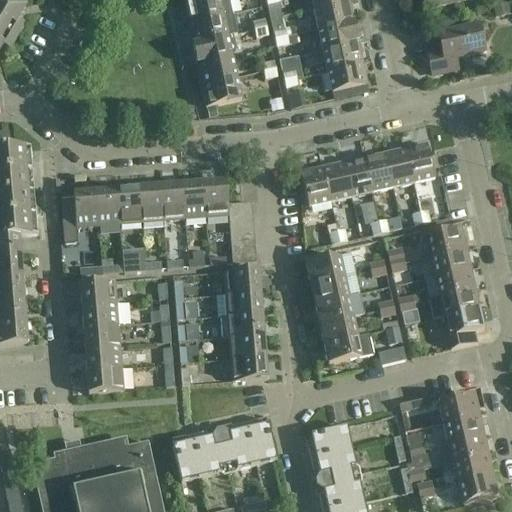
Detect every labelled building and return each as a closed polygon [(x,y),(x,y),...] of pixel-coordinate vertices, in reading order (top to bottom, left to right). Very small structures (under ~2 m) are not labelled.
[(0,0),(0,14),(24,9),(21,0),(0,0)] [(205,0),(181,6),(185,26),(222,18),(218,0),(205,0)] [(278,7),(276,0),(265,0),(264,0),(266,10),(278,7)] [(308,0),(311,12),(348,4),(347,0),(308,0)] [(422,0),(425,12),(464,2),(463,0),(422,0)] [(311,12),(316,33),(353,25),(348,4),(311,12)] [(508,5),(492,9),(494,20),(510,17),(508,5)] [(0,30),(16,40),(23,30),(15,25),(24,9),(0,14),(0,30)] [(185,26),(190,47),(226,39),(236,37),(232,16),(222,18),(185,26)] [(269,21),(272,35),(274,42),(276,41),(286,39),(296,38),(302,37),(301,32),(293,34),(293,33),(288,30),(284,31),(281,19),(269,21)] [(251,26),(253,33),(265,30),(263,23),(251,26)] [(316,33),(320,53),(357,46),(353,25),(316,33)] [(441,54),(426,57),(431,79),(457,73),(454,62),(483,56),(477,28),(437,37),(441,54)] [(0,49),(1,47),(9,52),(16,40),(0,30),(0,49)] [(267,39),(265,30),(253,33),(255,42),(267,39)] [(288,49),(287,47),(298,45),(296,38),(286,39),(276,41),(274,42),(276,51),(288,49)] [(190,47),(195,69),(231,61),(226,39),(190,47)] [(320,53),(325,74),(362,66),(357,46),(320,53)] [(195,69),(199,89),(236,81),(231,61),(195,69)] [(261,67),(262,75),(274,72),(273,65),(261,67)] [(279,68),(283,83),(295,81),(293,75),(297,71),(295,65),(279,68)] [(367,89),(362,66),(325,74),(330,97),(367,89)] [(276,81),(274,72),(262,75),(264,83),(276,81)] [(241,103),(236,81),(199,89),(204,111),(205,111),(215,109),(241,103)] [(285,93),(297,90),(295,81),(283,83),(285,93)] [(215,109),(205,111),(208,120),(217,118),(215,109)] [(0,239),(17,238),(18,240),(36,238),(29,150),(9,152),(8,135),(0,135),(0,239)] [(404,151),(412,188),(434,183),(431,171),(437,169),(435,157),(428,158),(426,147),(404,151)] [(383,156),(392,193),(412,188),(404,151),(383,156)] [(363,161),(371,197),(392,193),(383,156),(363,161)] [(342,165),(350,202),(371,197),(363,161),(342,165)] [(321,170),(330,207),(350,202),(342,165),(321,170)] [(307,212),(330,207),(321,170),(299,175),(307,212)] [(202,186),(206,223),(227,221),(226,208),(224,184),(202,186)] [(181,187),(184,224),(206,223),(202,186),(181,187)] [(160,189),(162,226),(184,224),(181,187),(160,189)] [(138,191),(141,228),(162,226),(160,189),(138,191)] [(116,193),(120,229),(141,228),(138,191),(116,193)] [(95,194),(98,231),(120,229),(116,193),(95,194)] [(70,234),(98,231),(95,194),(71,196),(73,218),(69,218),(70,234)] [(227,221),(252,219),(251,206),(226,208),(227,221)] [(368,216),(364,222),(365,228),(376,225),(374,215),(368,216)] [(419,216),(422,229),(429,227),(427,215),(419,216)] [(413,231),(422,229),(419,216),(410,218),(413,231)] [(227,221),(228,233),(253,231),(252,219),(227,221)] [(398,221),(390,223),(393,234),(400,233),(398,221)] [(378,226),(380,238),(388,236),(385,224),(378,226)] [(371,240),(380,238),(378,226),(369,228),(371,240)] [(228,233),(229,245),(253,243),(253,231),(228,233)] [(423,240),(428,261),(465,253),(460,232),(423,240)] [(336,235),(339,247),(346,246),(344,233),(336,235)] [(330,249),(339,247),(336,235),(327,237),(330,249)] [(0,261),(20,259),(18,240),(17,238),(0,239),(0,261)] [(229,245),(230,257),(254,255),(253,243),(229,245)] [(428,261),(432,280),(469,272),(465,253),(428,261)] [(192,255),(191,263),(186,264),(187,272),(204,271),(203,262),(202,254),(192,255)] [(255,267),(254,255),(230,257),(231,269),(255,267)] [(0,261),(0,282),(21,281),(20,259),(0,261)] [(304,267),(308,288),(330,283),(345,280),(340,259),(304,267)] [(389,270),(404,267),(402,260),(387,263),(389,270)] [(208,262),(209,270),(225,269),(224,261),(208,262)] [(78,281),(102,279),(101,271),(111,269),(111,262),(101,262),(101,270),(100,270),(100,264),(93,265),(93,271),(78,272),(78,281)] [(166,274),(182,272),(181,264),(165,265),(166,274)] [(367,267),(369,275),(384,271),(382,264),(367,267)] [(144,275),(160,274),(160,265),(144,267),(144,275)] [(123,277),(139,276),(138,267),(122,269),(123,277)] [(389,270),(391,278),(406,274),(404,267),(389,270)] [(385,279),(384,271),(369,275),(370,282),(385,279)] [(432,280),(437,301),(474,292),(469,272),(432,280)] [(221,277),(223,299),(260,296),(258,274),(221,277)] [(308,288),(312,308),(334,303),(349,300),(345,280),(330,283),(308,288)] [(0,282),(0,303),(23,302),(21,281),(0,282)] [(77,288),(79,310),(116,307),(114,285),(77,288)] [(172,287),(173,303),(182,303),(181,286),(172,287)] [(156,288),(157,305),(166,304),(164,288),(156,288)] [(431,324),(442,321),(478,313),(474,292),(437,301),(426,304),(431,324)] [(223,299),(225,321),(262,318),(260,296),(223,299)] [(312,308),(317,328),(338,323),(353,320),(363,318),(359,298),(349,300),(334,303),(312,308)] [(396,303),(398,310),(412,306),(411,299),(396,303)] [(0,303),(0,326),(25,324),(23,302),(0,303)] [(174,308),(175,325),(184,324),(182,303),(173,303),(174,308)] [(376,307),(378,314),(392,311),(391,304),(376,307)] [(414,314),(412,306),(398,310),(400,317),(414,314)] [(79,310),(81,332),(118,329),(116,307),(79,310)] [(150,326),(159,326),(167,325),(166,309),(158,309),(158,314),(149,315),(150,326)] [(394,319),(392,311),(378,314),(380,322),(394,319)] [(442,321),(446,342),(449,354),(477,348),(474,336),(483,334),(478,313),(442,321)] [(221,343),(227,342),(263,339),(262,318),(225,321),(220,321),(221,343)] [(317,328),(321,349),(343,344),(358,340),(353,320),(338,323),(317,328)] [(0,349),(27,347),(25,324),(0,326),(0,349)] [(186,346),(184,324),(175,325),(177,346),(186,346)] [(161,348),(169,347),(167,325),(159,326),(161,348)] [(81,332),(82,353),(120,351),(118,329),(81,332)] [(388,348),(400,346),(397,331),(384,334),(388,348)] [(321,349),(326,369),(371,359),(366,338),(358,340),(343,344),(321,349)] [(227,342),(228,363),(265,360),(263,339),(227,342)] [(394,352),(390,358),(391,366),(405,363),(403,358),(402,350),(394,352)] [(82,353),(84,375),(121,371),(120,351),(82,353)] [(178,352),(179,367),(187,367),(186,351),(178,352)] [(161,353),(162,368),(171,368),(170,352),(161,353)] [(267,384),(265,360),(228,363),(230,387),(267,384)] [(162,368),(164,391),(164,392),(173,391),(171,368),(162,368)] [(123,395),(123,394),(121,371),(84,375),(86,398),(123,395)] [(188,380),(188,373),(179,374),(181,390),(189,389),(188,380)] [(198,379),(188,380),(189,389),(198,388),(198,379)] [(437,406),(441,428),(478,419),(473,398),(437,406)] [(399,416),(414,413),(430,409),(429,401),(398,408),(399,416)] [(441,428),(446,448),(483,440),(478,419),(441,428)] [(244,428),(252,470),(275,465),(265,423),(244,428)] [(218,433),(229,478),(234,477),(236,474),(252,470),(244,428),(232,431),(229,429),(223,430),(221,433),(218,433)] [(303,442),(308,462),(350,453),(345,431),(303,442)] [(194,439),(205,480),(219,477),(222,480),(229,478),(218,433),(215,434),(213,433),(207,434),(206,436),(194,439)] [(405,439),(407,448),(406,448),(408,457),(423,454),(421,445),(420,435),(405,439)] [(180,486),(205,480),(194,439),(172,444),(173,449),(171,450),(180,486)] [(399,440),(392,442),(397,465),(404,464),(399,440)] [(446,448),(450,467),(487,459),(483,440),(446,448)] [(161,511),(146,445),(127,450),(125,441),(79,451),(77,445),(63,448),(64,455),(51,458),(52,463),(30,468),(39,511),(161,511)] [(315,486),(315,489),(359,478),(358,472),(354,470),(350,453),(308,462),(312,476),(310,477),(311,484),(315,486)] [(425,460),(423,454),(408,457),(409,464),(425,460)] [(450,467),(455,487),(492,479),(487,459),(450,467)] [(411,496),(409,486),(407,478),(407,475),(406,472),(399,474),(404,497),(411,496)] [(407,478),(409,486),(424,483),(421,472),(407,475),(407,478)] [(318,500),(320,511),(324,511),(362,505),(357,487),(360,484),(359,478),(315,489),(316,491),(313,493),(315,500),(318,500)] [(496,500),(492,479),(455,487),(460,508),(496,500)] [(415,488),(417,496),(432,493),(430,485),(415,488)] [(433,500),(432,493),(417,496),(418,503),(433,500)]
